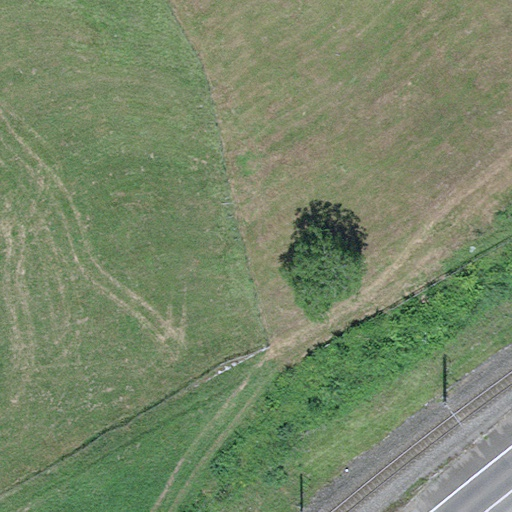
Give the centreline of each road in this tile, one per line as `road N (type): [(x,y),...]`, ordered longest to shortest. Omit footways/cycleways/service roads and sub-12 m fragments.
road 1 (track): [(168,511),(271,361),(370,298),(511,176)]
road 2 (track): [(271,361),(113,442),(2,511)]
